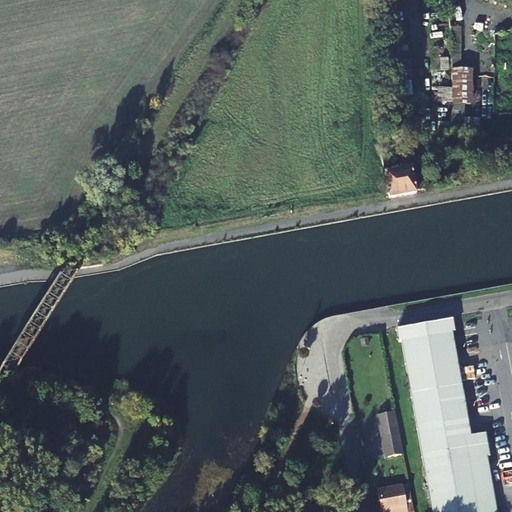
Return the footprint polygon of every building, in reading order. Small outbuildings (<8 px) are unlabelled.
[(469,132),(492,132),(494,67),(481,67),(480,117),(461,117),(461,103),(471,103),(472,67),(460,67),(461,25),(452,25),(449,124),(469,125),(469,132)] [(394,99),(410,99),(410,45),(394,46),(394,99)] [(450,101),(450,86),(437,86),(437,100),(450,101)] [(446,128),(446,107),(438,107),(438,128),(446,128)] [(416,196),(416,194),(408,152),(401,154),(404,171),(389,174),(386,157),(381,157),(388,193),(389,201),(416,196)] [(22,249),(0,253),(0,267),(25,262),(22,249)] [(429,511),(492,511),(485,460),(487,460),(484,437),(469,440),(451,335),(454,334),(452,323),(437,325),(437,328),(413,332),(413,330),(397,333),(399,344),(402,343),(429,511)] [(401,458),(392,416),(375,419),(383,461),(401,458)] [(411,511),(407,488),(375,494),(378,511),(411,511)]
